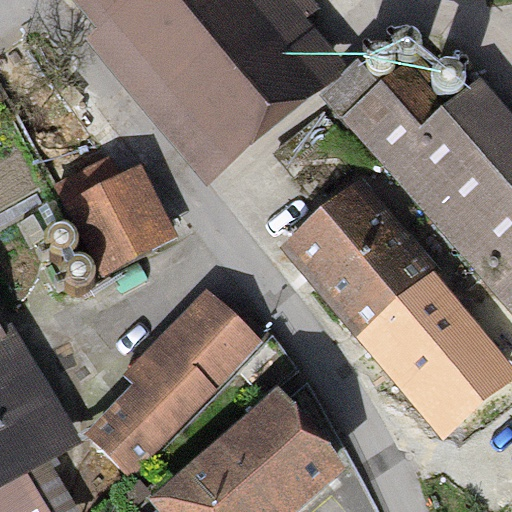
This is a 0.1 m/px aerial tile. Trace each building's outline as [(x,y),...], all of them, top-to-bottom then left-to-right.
[(278,43),(309,18),(294,0),(88,0),(223,161),(313,85),(278,43)] [(387,83),(390,80),(393,77),(395,72),(395,68),(394,63),(391,59),(387,56),(382,54),(377,55),(372,57),(368,60),(366,65),(365,70),(367,75),(369,79),(373,82),(377,84),(382,84),(387,83)] [(511,302),(511,150),(470,103),(451,121),(413,78),(380,107),(359,83),(335,103),(511,302)] [(276,154),(296,179),(343,140),(323,115),(276,154)] [(0,206),(18,195),(0,167),(0,206)] [(154,252),(119,184),(102,168),(56,191),(103,279),(154,252)] [(445,424),(503,375),(358,202),(299,252),(445,424)] [(216,316),(93,443),(129,478),(253,350),(216,316)] [(0,511),(29,511),(21,498),(49,481),(37,462),(58,449),(0,354),(0,511)] [(285,511),(330,475),(275,410),(156,511),(285,511)]
